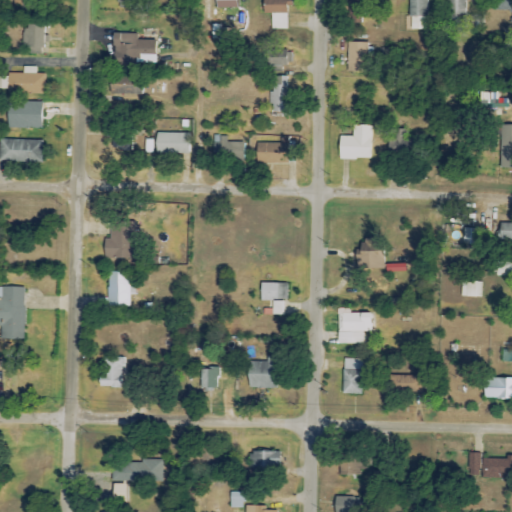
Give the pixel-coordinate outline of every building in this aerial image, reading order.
[(116,0),(116,9),(129,9),(129,0),(116,0)] [(216,0),(217,8),(237,8),(236,0),(216,0)] [(287,29),(287,6),(292,6),(291,0),(262,0),(263,14),(271,14),(271,30),(287,29)] [(410,0),(411,30),(428,29),(427,0),(410,0)] [(466,19),(466,0),(450,0),(451,18),(466,19)] [(511,0),(492,0),(492,11),(511,10),(511,0)] [(484,27),(484,16),(474,17),(475,28),(484,27)] [(24,48),(46,48),(46,25),(25,25),(24,48)] [(138,34),(114,34),(113,64),(137,65),(138,55),(156,55),(157,41),(138,40),(138,34)] [(368,42),(347,42),(347,72),(367,73),(368,42)] [(291,65),(291,51),(272,51),(272,65),(291,65)] [(46,74),(38,74),(38,67),(24,67),(24,73),(9,73),(9,95),(46,94),(46,74)] [(287,77),(273,77),(273,112),(290,113),(290,86),(287,86),(287,77)] [(8,102),(7,128),(42,129),(43,102),(8,102)] [(338,159),(370,160),(371,126),(352,125),(352,137),(339,136),(338,159)] [(511,125),(500,125),(499,168),(511,168),(511,125)] [(407,129),(394,130),(395,152),(408,152),(407,129)] [(190,133),(157,133),(156,153),(189,154),(190,133)] [(134,135),(113,135),(112,150),(133,151),(134,135)] [(228,137),(214,136),(213,157),(242,158),(242,142),(228,141),(228,137)] [(0,162),(43,163),(44,141),(1,140),(0,162)] [(289,143),(258,143),(257,164),(288,164),(289,143)] [(511,239),(511,221),(511,215),(499,215),(498,240),(511,239)] [(135,222),(111,222),(110,239),(104,239),(103,258),(135,258),(135,222)] [(485,246),(486,229),(464,228),(463,245),(485,246)] [(354,253),(355,270),(384,269),(384,252),(354,253)] [(511,256),(496,257),(496,277),(511,276),(511,256)] [(405,264),(386,264),(386,272),(406,272),(405,264)] [(108,307),(130,306),(130,272),(108,272),(108,307)] [(482,282),(461,281),(461,297),(481,298),(482,282)] [(283,316),(283,300),(288,300),(287,283),(260,284),(261,302),(273,301),(273,316),(283,316)] [(26,287),(3,287),(3,302),(0,301),(0,326),(2,327),(1,339),(25,340),(26,287)] [(338,344),(363,344),(363,332),(371,332),(371,313),(338,314),(338,333),(338,344)] [(511,362),(511,350),(503,350),(503,362),(511,362)] [(248,362),(248,388),(278,388),(277,356),(267,356),(267,362),(248,362)] [(104,377),(99,376),(99,387),(122,388),(123,358),(104,358),(104,377)] [(363,359),(344,359),(343,395),(362,395),(363,359)] [(201,368),(200,389),(219,389),(219,369),(201,368)] [(422,376),(391,376),(390,393),(422,394),(422,376)] [(511,398),(511,379),(484,379),(484,398),(511,398)] [(252,452),(252,470),(280,471),(280,452),(252,452)] [(468,469),(481,469),(481,453),(468,453),(468,469)] [(482,459),(482,478),(511,478),(511,456),(507,456),(507,459),(482,459)] [(163,482),(164,460),(141,460),(141,464),(112,463),(111,481),(163,482)] [(243,509),(244,493),(231,492),(230,508),(243,509)]
